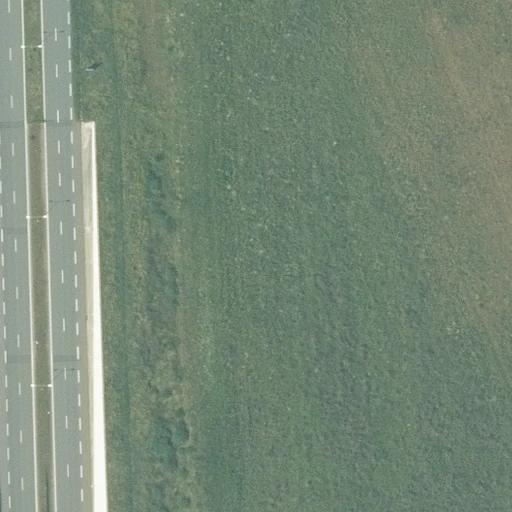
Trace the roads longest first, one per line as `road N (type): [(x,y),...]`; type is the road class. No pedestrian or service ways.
road 1 (primary): [(6,0),(22,511)]
road 2 (primary): [(69,511),(54,0)]
